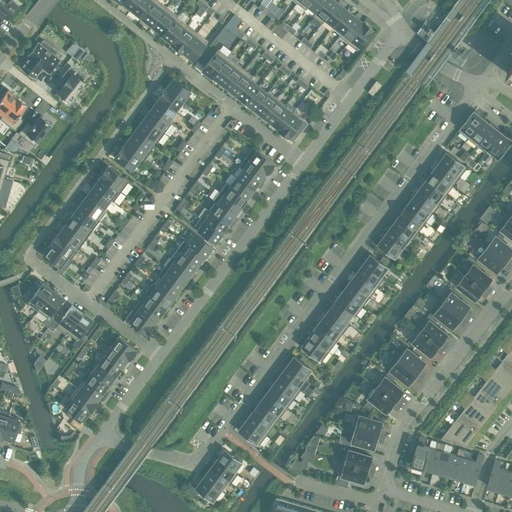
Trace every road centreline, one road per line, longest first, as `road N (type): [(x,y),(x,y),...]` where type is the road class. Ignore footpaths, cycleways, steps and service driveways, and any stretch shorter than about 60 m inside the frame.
road 1 (residential): [(480,85),(195,465),(98,438)]
road 2 (residential): [(511,289),(406,421),(386,490)]
road 3 (residential): [(302,163),(160,355)]
road 4 (residential): [(400,29),(302,163)]
road 5 (residential): [(160,355),(28,256)]
